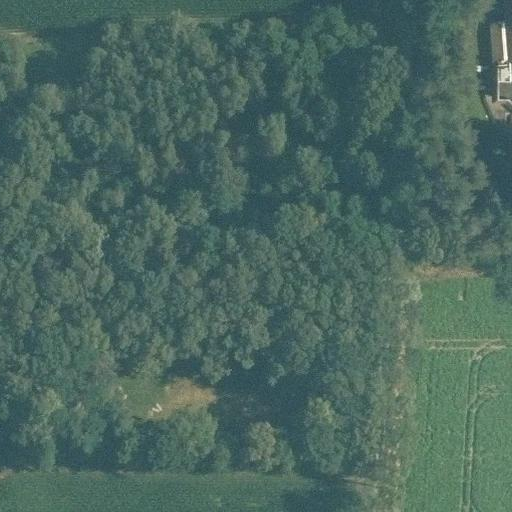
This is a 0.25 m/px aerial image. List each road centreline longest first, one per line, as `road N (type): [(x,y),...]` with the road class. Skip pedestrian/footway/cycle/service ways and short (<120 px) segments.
road 1 (track): [(381,0),(366,511)]
road 2 (track): [(511,246),(0,237)]
